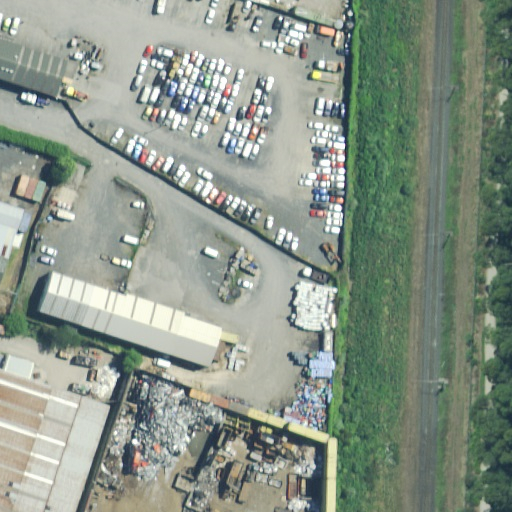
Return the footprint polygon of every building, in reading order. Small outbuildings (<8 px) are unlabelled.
[(61,61),(0,41),(0,80),(50,97),(61,61)] [(43,157),(23,150),(18,163),(38,170),(43,157)] [(34,182),(0,170),(0,199),(26,208),(34,182)] [(0,202),(0,258),(4,259),(21,210),(0,202)] [(215,328),(46,274),(34,313),(202,368),(215,328)] [(66,511),(102,406),(0,372),(0,511),(66,511)] [(144,446),(133,440),(128,450),(139,456),(144,446)]
